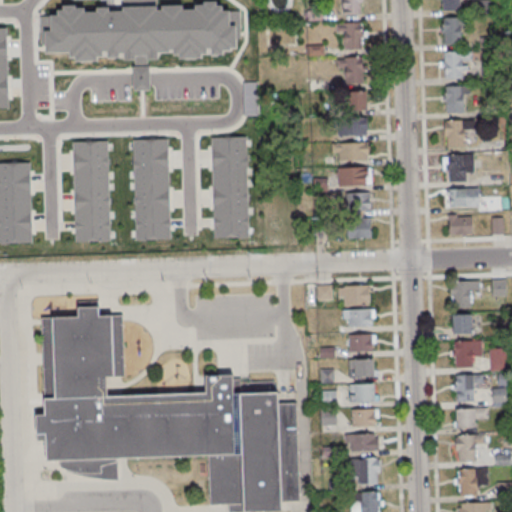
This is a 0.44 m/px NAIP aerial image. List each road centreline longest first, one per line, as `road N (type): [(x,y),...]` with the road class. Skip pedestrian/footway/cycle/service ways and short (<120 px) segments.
road 1 (residential): [(408,260),(24,274),(9,282)]
road 2 (residential): [(0,128),(231,119),(236,95),(229,81),(155,79)]
road 3 (residential): [(408,260),(399,0)]
road 4 (residential): [(416,511),(408,260)]
road 5 (residential): [(11,511),(9,282)]
road 6 (residential): [(24,7),(27,128)]
